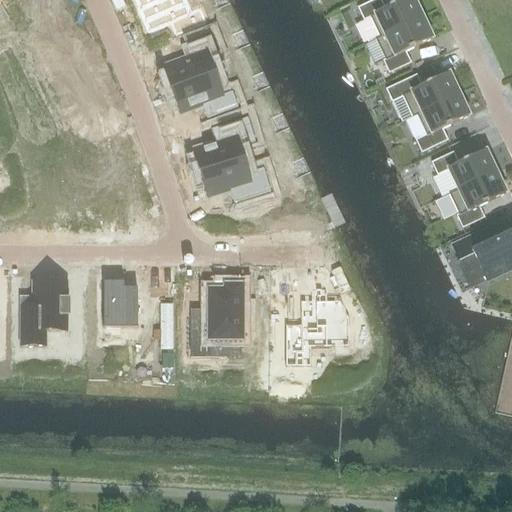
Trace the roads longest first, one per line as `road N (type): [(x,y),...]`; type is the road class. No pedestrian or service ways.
road 1 (residential): [(96,0),(156,154),(178,224),(177,253)]
road 2 (residential): [(0,252),(177,253)]
road 3 (residential): [(511,144),(445,0)]
road 4 (residential): [(177,253),(303,254)]
